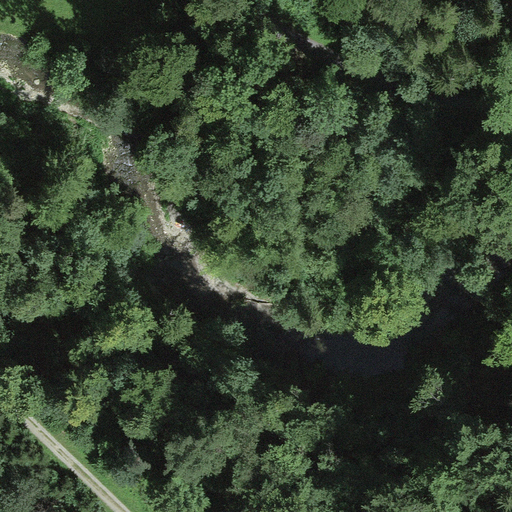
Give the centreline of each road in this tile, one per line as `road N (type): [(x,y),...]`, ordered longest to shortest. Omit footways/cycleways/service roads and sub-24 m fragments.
road 1 (track): [(511,104),(428,91),(229,0)]
road 2 (track): [(128,511),(0,391)]
